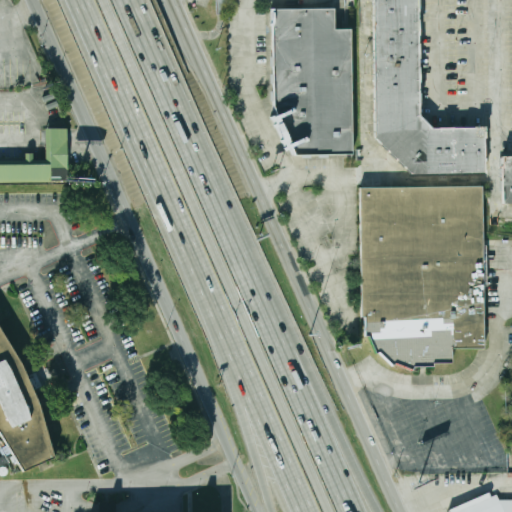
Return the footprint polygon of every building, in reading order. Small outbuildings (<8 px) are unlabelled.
[(216,0),(216,14),(225,14),(225,0),(216,0)] [(374,136),(373,0),(416,0),(418,115),(432,129),(483,128),(483,174),(412,174),(374,136)] [(276,111),(274,9),(336,9),(336,29),(352,29),(354,154),(294,155),(276,111)] [(0,165),(48,166),(48,128),(66,129),(66,185),(0,184),(0,165)] [(511,156),(501,156),(501,180),(503,180),(503,203),(511,203),(511,156)] [(367,336),(375,354),(378,352),(391,365),(394,363),(412,370),(413,367),(432,367),(432,363),(451,363),(451,348),(483,348),(481,186),(359,187),(360,316),(364,316),(364,336),(367,336)] [(0,430),(25,472),(56,458),(40,405),(23,363),(0,326),(0,430)] [(0,458),(7,455),(11,462),(0,467),(0,458)] [(1,473),(3,475),(6,475),(9,474),(10,472),(9,469),(8,467),(5,466),(2,467),(1,470),(1,473)] [(490,497),(496,494),(499,500),(511,499),(511,511),(447,511),(448,510),(488,493),(490,497)]
